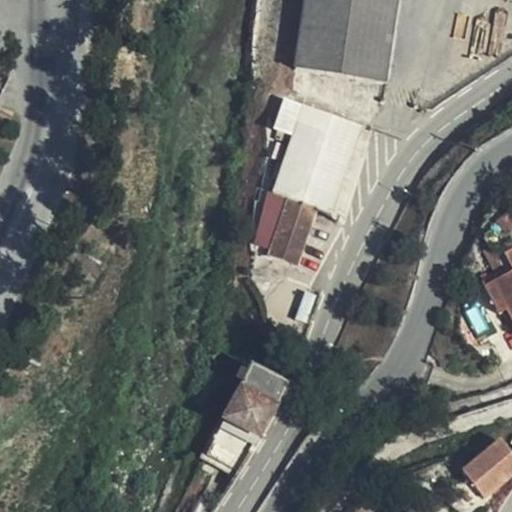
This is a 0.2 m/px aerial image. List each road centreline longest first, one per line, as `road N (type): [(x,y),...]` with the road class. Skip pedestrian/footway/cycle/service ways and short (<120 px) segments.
road 1 (tertiary): [(235,511),(291,424),(343,285),(409,161),(431,136),(511,82)]
road 2 (tertiary): [(289,511),(407,354),(452,215),(477,172),(511,152)]
